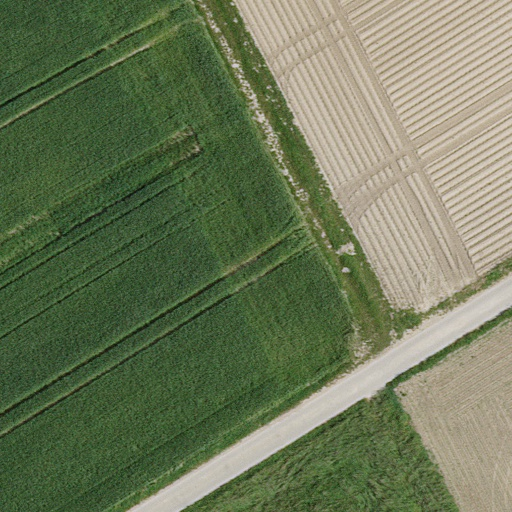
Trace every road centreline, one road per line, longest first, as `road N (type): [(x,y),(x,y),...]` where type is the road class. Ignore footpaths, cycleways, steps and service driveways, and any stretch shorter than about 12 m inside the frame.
road 1 (track): [(195,0),(382,379)]
road 2 (track): [(511,298),(167,511)]
